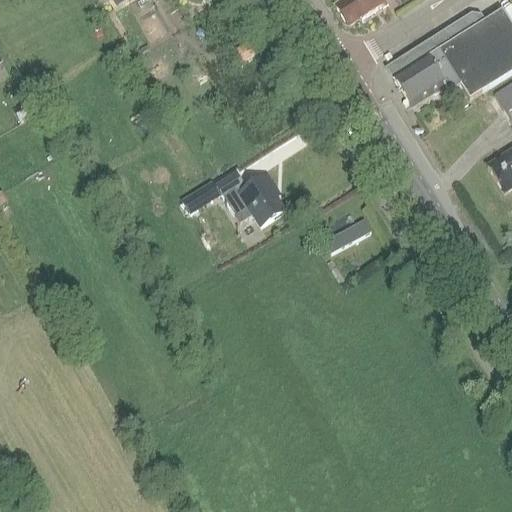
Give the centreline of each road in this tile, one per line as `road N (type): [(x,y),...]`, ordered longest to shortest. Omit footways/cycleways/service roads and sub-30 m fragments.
road 1 (secondary): [(511,348),(335,66)]
road 2 (unclassified): [(335,66),(446,0)]
